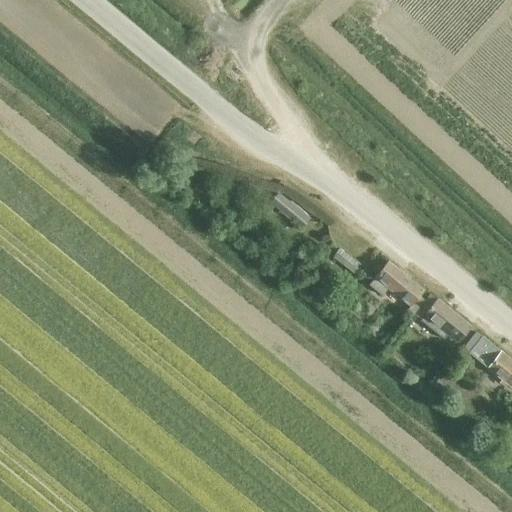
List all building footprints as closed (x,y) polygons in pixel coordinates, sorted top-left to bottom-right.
[(247,186),(231,182),(228,191),(245,196),(247,186)] [(269,202),(301,229),(310,218),(304,213),(304,212),(291,201),(290,202),(278,192),(269,202)] [(332,257),(353,273),(360,265),(339,248),(332,257)] [(424,300),(419,296),(424,291),(389,262),(370,286),(382,296),(390,287),(412,305),(408,310),(413,314),(424,300)] [(472,326),(439,299),(432,293),(415,313),(421,318),(445,337),(449,332),(460,341),(472,326)] [(473,351),(511,384),(511,358),(486,336),(473,351)] [(442,374),(430,387),(436,392),(448,379),(442,374)]
